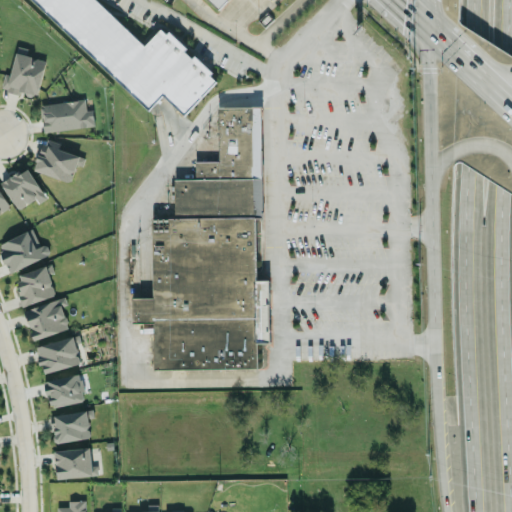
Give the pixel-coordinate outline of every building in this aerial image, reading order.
[(31,0),(150,108),(162,95),(185,115),(218,78),(162,26),(146,44),(97,0),(31,0)] [(210,0),(219,8),(225,0),(266,0),(268,2),(269,0),(210,0)] [(38,96),(46,59),(25,55),(26,50),(16,47),(10,74),(5,73),(1,87),(38,96)] [(43,131),(95,126),(93,109),(87,110),(86,99),(40,103),(43,131)] [(154,368),(258,368),(258,338),(262,338),(262,318),(267,318),(267,306),(268,306),(269,281),(257,281),(257,250),(259,250),(259,237),(259,217),(263,217),(263,106),(219,106),(218,161),(196,161),(196,179),(175,179),(175,217),(153,217),(152,297),(132,297),(132,322),(154,322),(154,368)] [(74,181),(81,154),(58,149),(60,141),(43,137),(35,171),(74,181)] [(1,183),(19,209),(36,198),(39,203),(47,197),(26,166),(1,183)] [(0,212),(10,207),(0,189),(0,212)] [(0,242),(0,250),(11,272),(50,253),(45,243),(40,245),(32,227),(0,242)] [(25,304),(55,294),(45,265),(15,275),(25,304)] [(24,309),(34,339),(69,327),(61,305),(67,303),(65,296),(24,309)] [(44,373),(80,362),(75,344),(81,342),(78,333),(36,346),(44,373)] [(45,380),(50,407),(86,399),(80,372),(45,380)] [(91,436),(86,409),(50,415),(56,443),(91,436)] [(56,477),(98,475),(97,465),(91,465),(90,447),(54,449),(56,477)] [(85,511),(85,500),(68,500),(68,506),(57,506),(57,511),(85,511)]
